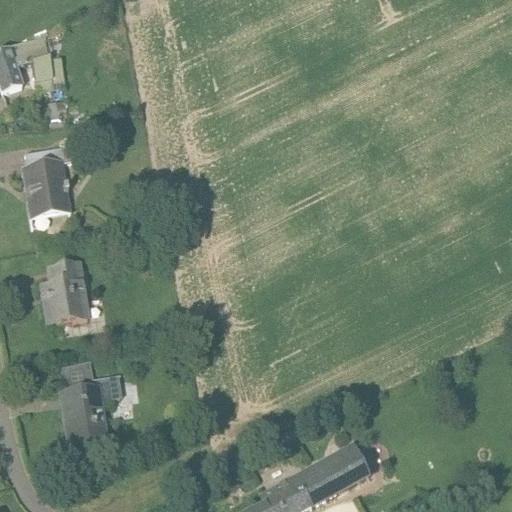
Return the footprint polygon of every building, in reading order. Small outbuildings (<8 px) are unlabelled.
[(0,93),(2,98),(21,91),(15,72),(30,67),(34,86),(36,97),(64,92),(59,63),(49,64),(44,41),(0,56),(0,93)] [(57,123),(54,105),(46,107),(49,124),(57,123)] [(45,123),(42,108),(32,110),(34,125),(45,123)] [(87,164),(84,151),(70,153),(72,167),(87,164)] [(62,168),(70,166),(68,152),(24,159),(26,173),(21,174),(30,225),(70,219),(62,168)] [(47,330),(88,323),(80,269),(47,274),(50,289),(41,291),(47,330)] [(117,381),(93,385),(89,364),(60,369),(64,397),(59,398),(67,454),(108,447),(103,412),(111,411),(111,405),(121,404),(117,381)] [(309,511),(371,480),(354,445),(289,480),(259,496),(265,508),(257,511),(309,511)]
